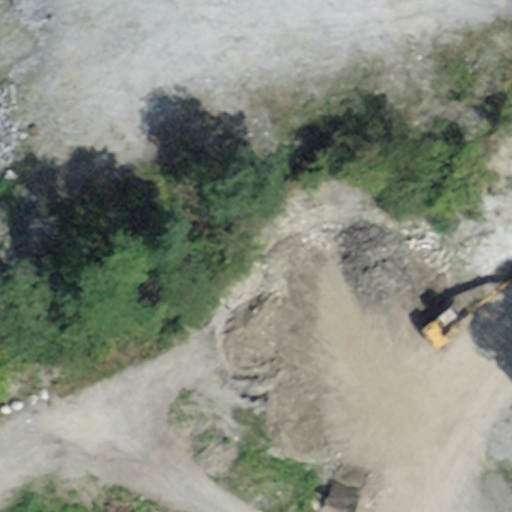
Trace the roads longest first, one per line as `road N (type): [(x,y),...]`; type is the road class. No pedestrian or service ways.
road 1 (track): [(240,323),(61,419),(0,477)]
road 2 (track): [(237,511),(82,424),(0,406)]
road 3 (track): [(511,368),(391,511)]
